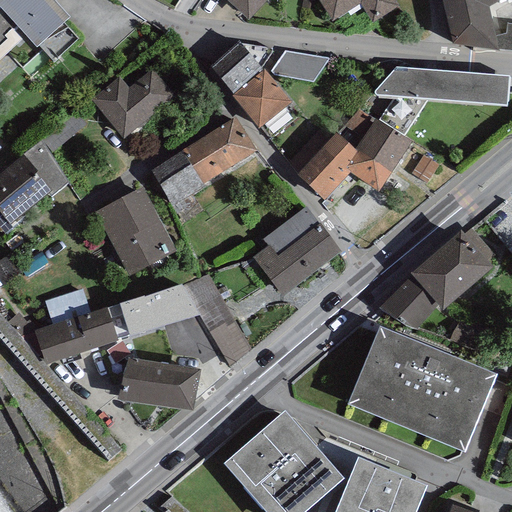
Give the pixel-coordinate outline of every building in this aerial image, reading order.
[(0,0),(0,56),(22,36),(15,29),(19,25),(37,44),(69,14),(56,0),(0,0)] [(219,0),(248,26),(272,0),(219,0)] [(391,0),(314,0),(332,27),(361,9),(373,28),(399,11),(391,0)] [(511,2),(511,0),(440,0),(454,49),(499,60),(496,52),(493,38),(488,16),(511,2)] [(506,37),(493,38),(496,52),(511,53),(511,26),(507,26),(506,37)] [(233,92),(262,66),(272,51),(271,48),(244,43),(242,44),(239,41),(210,67),(233,92)] [(328,57),(285,50),(270,69),(274,74),(313,80),(328,57)] [(508,74),(395,65),(374,89),(375,93),(395,95),(380,117),(405,133),(428,98),(506,104),(508,74)] [(119,75),(91,98),(124,137),(175,95),(152,67),(129,87),(119,75)] [(264,67),(231,94),(258,127),(291,100),(264,67)] [(375,118),(359,108),(340,133),(359,147),(391,169),(411,140),(376,116),(375,118)] [(77,110),(41,138),(50,153),(87,123),(77,110)] [(235,115),(183,148),(203,182),(256,149),(235,115)] [(336,130),(298,173),(325,197),(349,170),(377,189),(391,169),(359,147),(340,133),(336,130)] [(50,153),(41,138),(0,172),(0,225),(8,234),(38,208),(34,203),(47,191),(51,196),(68,182),(50,153)] [(203,182),(183,148),(149,169),(172,205),(205,185),(203,182)] [(142,186),(95,211),(127,272),(174,247),(142,186)] [(262,238),(267,245),(269,243),(277,254),(319,222),(306,205),(262,238)] [(267,245),(252,256),(283,295),(340,249),(320,221),(319,222),(277,254),(269,243),(267,245)] [(493,263),(489,258),(494,254),(470,227),(465,232),(461,226),(411,270),(413,272),(379,307),(416,328),(439,302),(443,307),(493,263)] [(0,281),(8,290),(21,278),(8,264),(0,271),(0,281)] [(52,323),(89,311),(82,288),(44,300),(52,323)] [(107,307),(115,331),(145,321),(137,297),(107,307)] [(52,323),(34,329),(45,362),(118,338),(115,331),(107,307),(107,305),(89,311),(52,323)] [(496,371),(380,323),(347,401),(464,449),(496,371)] [(177,335),(134,327),(129,359),(125,358),(118,396),(192,410),(203,348),(176,343),(177,335)] [(301,511),(343,475),(284,408),(223,461),(267,511),(301,511)] [(414,511),(427,483),(357,455),(333,511),(414,511)] [(478,511),(451,502),(447,511),(478,511)]
